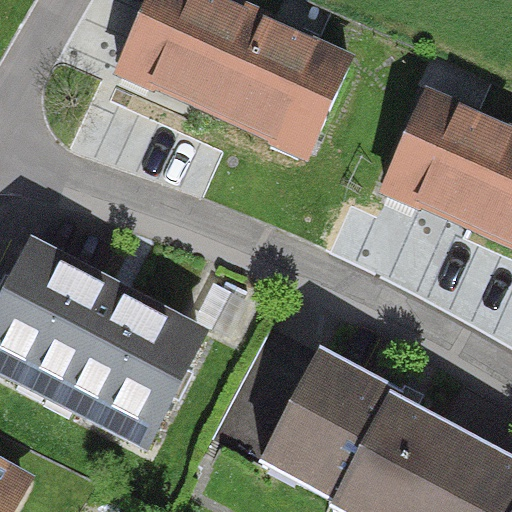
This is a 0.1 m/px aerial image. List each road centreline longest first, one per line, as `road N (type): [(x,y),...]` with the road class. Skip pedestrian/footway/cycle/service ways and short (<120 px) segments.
road 1 (residential): [(511,391),(288,271),(0,163)]
road 2 (residential): [(0,114),(64,0)]
